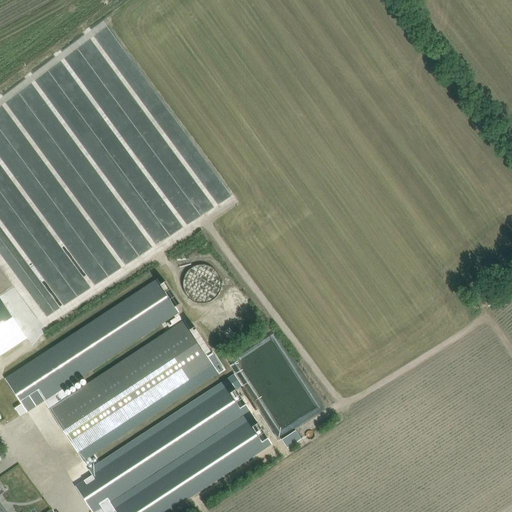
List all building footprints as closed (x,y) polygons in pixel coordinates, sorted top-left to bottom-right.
[(157,279),(5,378),(22,404),(15,408),(20,416),(27,412),(28,412),(45,401),(58,393),(63,390),(174,317),(175,318),(166,323),(169,328),(182,319),(179,315),(178,314),(180,313),(175,306),(180,304),(165,282),(161,285),(157,279)] [(0,302),(0,354),(24,338),(0,302)] [(58,393),(45,401),(50,408),(49,409),(78,453),(83,461),(218,373),(212,364),(212,363),(206,355),(211,352),(195,327),(190,330),(184,320),(67,397),(62,400),(58,393)] [(92,476),(75,487),(92,511),(96,511),(110,503),(249,411),(236,391),(242,386),(234,374),(88,470),(92,476)] [(110,503),(96,511),(168,511),(272,445),(250,412),(110,503)] [(295,431),(281,440),(287,448),(301,440),(295,431)]
